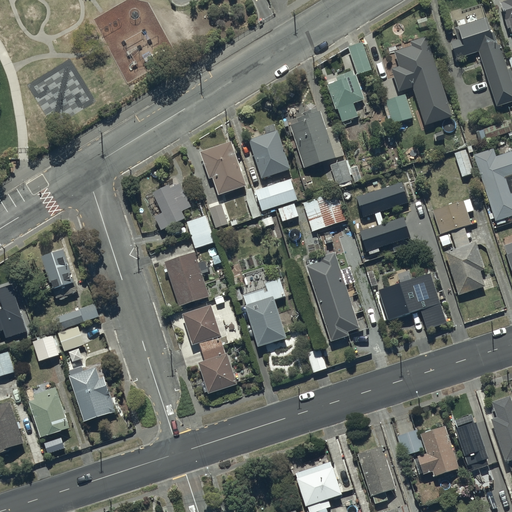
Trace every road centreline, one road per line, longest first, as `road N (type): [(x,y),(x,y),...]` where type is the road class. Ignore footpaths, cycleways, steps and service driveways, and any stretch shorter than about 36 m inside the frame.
road 1 (tertiary): [(511,343),(179,452)]
road 2 (residential): [(362,0),(86,172)]
road 3 (residential): [(86,172),(179,452)]
road 4 (tertiary): [(179,452),(0,511)]
